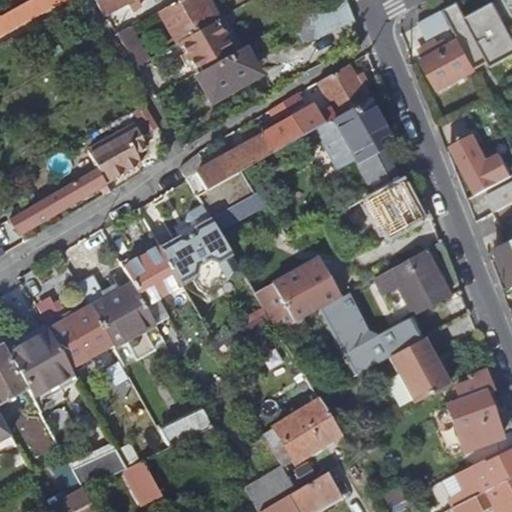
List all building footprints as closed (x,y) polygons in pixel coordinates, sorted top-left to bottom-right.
[(0,34),(61,0),(25,0),(0,14),(0,34)] [(129,0),(93,0),(103,15),(129,0)] [(200,0),(177,0),(157,11),(176,43),(213,21),(200,0)] [(354,17),(345,0),(332,0),(304,14),(316,37),(354,17)] [(450,27),(458,41),(474,70),(488,62),(491,68),(511,56),(511,0),(506,0),(511,10),(511,26),(508,29),(493,3),(466,19),(457,3),(448,8),(447,7),(431,18),(428,18),(419,23),(427,40),(446,28),(447,29),(450,27)] [(216,21),(179,43),(196,73),(233,52),(216,21)] [(147,60),(129,27),(118,33),(136,66),(147,60)] [(437,90),(474,70),(458,41),(447,48),(446,47),(441,50),(436,42),(421,50),(425,58),(421,61),(437,90)] [(241,50),(197,74),(211,98),(254,73),(241,50)] [(328,101),(217,163),(197,176),(206,192),(227,181),(242,172),(306,135),(333,120),(368,101),(348,66),(318,83),(328,101)] [(275,119),(303,104),(298,95),(270,111),(275,119)] [(358,164),(376,154),(371,145),(378,141),(387,136),(368,101),(333,120),(356,160),(358,164)] [(333,120),(306,135),(310,142),(320,137),(337,167),(341,168),(356,160),(333,120)] [(86,151),(105,185),(140,165),(135,154),(145,148),(133,126),(86,151)] [(476,136),(460,145),(459,143),(451,148),(478,196),(511,177),(511,174),(501,155),(489,161),(476,136)] [(374,194),(400,180),(378,141),(371,145),(376,154),(358,164),(374,194)] [(22,212),(9,220),(20,235),(105,186),(105,185),(94,169),(22,212)] [(206,192),(197,197),(202,207),(211,221),(256,196),(242,172),(227,181),(206,192)] [(388,238),(421,220),(402,185),(369,203),(366,199),(346,210),(354,223),(374,212),(388,238)] [(495,212),(511,203),(511,186),(488,199),(495,212)] [(256,196),(211,221),(217,232),(264,206),(258,195),(256,196)] [(233,257),(217,232),(211,221),(202,207),(194,212),(193,211),(187,214),(185,221),(188,227),(195,229),(195,232),(183,239),(179,237),(160,249),(181,285),(192,278),(193,280),(197,276),(199,268),(201,268),(211,263),(220,265),(233,257)] [(511,242),(493,252),(511,288),(511,242)] [(134,255),(119,263),(122,269),(130,284),(163,343),(176,336),(156,299),(174,289),(177,294),(184,291),(181,285),(160,249),(137,261),(134,255)] [(414,317),(448,298),(424,251),(407,261),(375,279),(384,295),(398,287),(414,317)] [(320,258),(255,295),(267,315),(278,334),(289,328),(322,309),(342,298),(320,258)] [(87,269),(72,278),(89,308),(109,343),(112,349),(122,366),(163,343),(130,284),(119,291),(115,283),(100,292),(87,269)] [(56,292),(39,303),(51,323),(68,313),(56,292)] [(350,294),(342,298),(322,309),(359,376),(388,359),(419,342),(407,320),(378,337),(368,332),(350,294)] [(68,367),(109,343),(89,308),(47,331),(68,367)] [(216,355),(272,324),(267,315),(215,344),(211,346),(216,355)] [(29,393),(69,370),(68,367),(47,331),(7,353),(26,388),(29,393)] [(419,342),(388,359),(414,405),(449,385),(423,340),(419,342)] [(0,402),(26,388),(7,353),(3,346),(0,348),(0,402)] [(491,392),(483,372),(467,378),(472,390),(466,392),(468,400),(446,409),(463,452),(500,438),(484,394),(491,392)] [(295,462),(342,436),(331,417),(321,402),(274,429),(295,462)] [(169,449),(210,428),(200,410),(158,431),(169,449)] [(0,417),(0,442),(10,436),(0,417)] [(83,490),(113,476),(126,470),(115,452),(111,445),(69,465),(73,472),(83,490)] [(465,502),(511,478),(511,454),(511,452),(466,474),(465,471),(457,476),(465,492),(461,494),(465,502)] [(282,469),(245,490),(257,511),(263,511),(296,492),(282,469)] [(51,511),(67,511),(89,500),(83,490),(73,472),(64,477),(74,495),(50,509),(51,511)] [(317,511),(341,497),(327,473),(296,492),(263,511),(317,511)] [(511,511),(511,478),(465,502),(451,509),(452,511),(480,511),(490,508),(492,511),(511,511)] [(389,511),(404,503),(394,487),(380,496),(389,511)] [(95,511),(89,500),(67,511),(95,511)]
